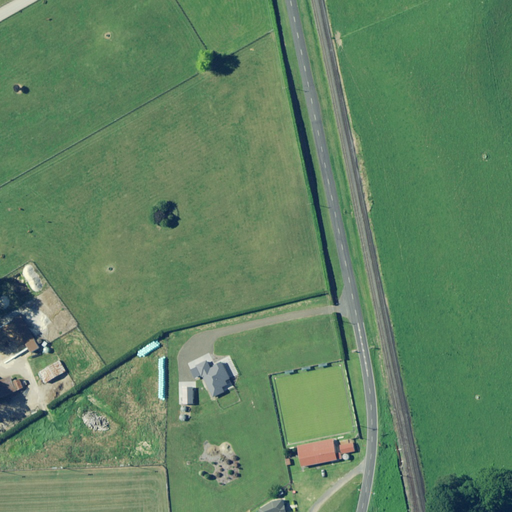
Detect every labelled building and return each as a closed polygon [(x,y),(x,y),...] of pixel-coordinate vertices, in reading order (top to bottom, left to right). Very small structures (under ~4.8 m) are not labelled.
[(40,348),(21,315),(13,320),(32,353),(40,348)] [(61,360),(40,373),(46,384),(68,371),(61,360)] [(206,360),(193,367),(210,402),(235,389),(222,364),(211,369),(206,360)] [(13,382),(11,377),(0,381),(0,398),(24,388),(20,379),(13,382)] [(193,388),(181,388),(182,405),(193,405),(193,388)] [(332,459),(327,437),(293,444),(298,467),(332,459)] [(348,440),(334,443),(336,452),(349,449),(348,440)] [(286,511),(285,501),(259,506),(260,511),(286,511)]
